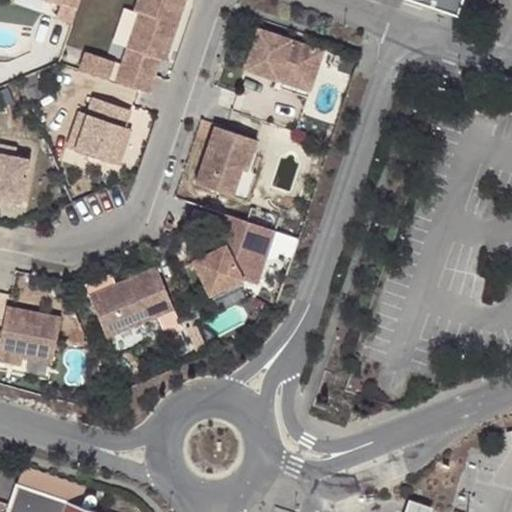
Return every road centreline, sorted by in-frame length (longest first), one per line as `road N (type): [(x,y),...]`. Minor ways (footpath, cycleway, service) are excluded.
road 1 (residential): [(304,0),(400,34),(303,320)]
road 2 (residential): [(0,241),(47,251),(145,204),(212,0)]
road 3 (residential): [(511,395),(361,449)]
road 4 (residential): [(361,449),(320,446),(295,434),(284,364)]
road 5 (residential): [(173,476),(119,467),(59,437)]
